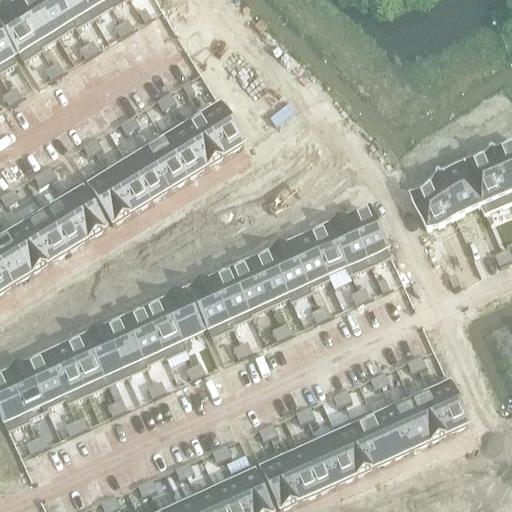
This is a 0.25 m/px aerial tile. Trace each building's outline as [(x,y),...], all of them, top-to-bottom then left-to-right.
[(54,0),(34,0),(32,2),(58,45),(75,34),(76,36),(77,36),(54,0)] [(79,0),(54,0),(77,36),(94,25),(79,0)] [(103,0),(79,0),(94,25),(95,24),(90,16),(107,6),(103,0)] [(32,2),(14,12),(41,57),(43,56),(42,54),(58,45),(32,2)] [(14,12),(0,21),(0,28),(24,68),(41,57),(14,12)] [(144,14),(137,18),(143,28),(150,24),(144,14)] [(127,24),(120,29),(126,39),(133,35),(127,24)] [(120,29),(113,33),(119,43),(126,39),(120,29)] [(0,40),(0,79),(0,80),(18,69),(0,40)] [(92,46),(85,50),(91,60),(98,56),(92,46)] [(85,50),(78,54),(84,64),(91,60),(85,50)] [(57,67),(50,71),(56,82),(63,77),(57,67)] [(50,71),(43,75),(50,86),(56,82),(50,71)] [(188,88),(181,92),(187,102),(194,98),(188,88)] [(15,93),(8,97),(15,107),(21,103),(15,93)] [(8,97),(2,101),(8,111),(15,107),(8,97)] [(169,99),(162,103),(169,113),(175,109),(169,99)] [(162,103),(156,107),(162,117),(169,113),(162,103)] [(221,112),(202,123),(225,160),(243,149),(236,136),(239,134),(232,123),(229,125),(221,112)] [(179,126),(178,127),(206,172),(225,160),(202,123),(199,117),(180,129),(179,126)] [(132,121),(126,126),(132,136),(139,132),(132,121)] [(126,126),(119,130),(125,140),(132,136),(126,126)] [(178,127),(160,138),(187,183),(206,172),(178,127)] [(160,141),(142,152),(169,194),(187,183),(160,138),(159,139),(160,141)] [(96,144),(89,148),(95,158),(102,154),(96,144)] [(89,148),(82,152),(88,163),(95,158),(89,148)] [(497,155),(491,158),(511,207),(511,149),(498,156),(497,155)] [(142,152),(124,163),(150,206),(169,194),(142,152)] [(465,169),(463,170),(463,171),(480,210),(484,219),(511,207),(491,158),(484,161),(484,162),(465,170),(465,169)] [(105,172),(104,172),(131,217),(150,206),(124,163),(123,163),(124,165),(127,170),(110,180),(105,172)] [(444,178),(437,181),(455,222),(480,210),(463,171),(444,179),(444,178)] [(50,172),(43,176),(49,186),(56,182),(50,172)] [(104,172),(85,184),(113,229),(131,217),(104,172)] [(43,176),(36,180),(42,191),(49,186),(43,176)] [(431,185),(410,194),(427,234),(455,222),(437,181),(430,184),(431,185)] [(78,188),(59,200),(87,245),(105,233),(78,188)] [(13,195),(6,199),(12,209),(19,205),(13,195)] [(6,199),(0,202),(0,204),(6,213),(12,209),(6,199)] [(63,209),(46,219),(68,256),(87,245),(59,200),(58,201),(63,209)] [(369,215),(349,224),(371,272),(391,262),(381,240),(381,239),(376,227),(375,228),(369,215)] [(46,219),(27,231),(49,267),(68,256),(46,219)] [(349,224),(329,233),(351,281),(371,272),(349,224)] [(4,233),(3,234),(31,279),(49,267),(27,231),(9,242),(4,233)] [(329,233),(309,242),(329,285),(330,285),(328,281),(346,273),(350,281),(351,281),(329,233)] [(3,234),(0,236),(0,270),(12,290),(31,279),(3,234)] [(309,242),(290,251),(312,299),(310,294),(329,285),(309,242)] [(290,251),(270,260),(292,308),(312,299),(290,251)] [(511,260),(509,254),(502,257),(506,268),(511,265),(511,260)] [(502,257),(494,260),(499,271),(506,268),(502,257)] [(270,260),(250,269),(270,313),(289,304),(291,308),(292,308),(270,260)] [(250,269),(230,278),(251,324),(253,323),(252,321),(270,313),(250,269)] [(0,270),(0,297),(12,290),(0,270)] [(456,277),(449,280),(453,291),(461,288),(456,277)] [(230,278),(210,287),(232,335),(234,335),(233,332),(251,324),(230,278)] [(384,284),(377,287),(382,298),(389,295),(384,284)] [(210,287),(190,297),(212,344),(232,335),(210,287)] [(365,292),(358,296),(363,307),(370,303),(365,292)] [(358,296),(350,299),(355,310),(363,307),(358,296)] [(185,299),(165,308),(183,347),(203,338),(185,299)] [(165,308),(145,317),(167,365),(187,356),(183,347),(165,308)] [(326,311),(318,314),(323,325),(331,321),(326,311)] [(318,314),(311,317),(316,328),(323,325),(318,314)] [(145,317),(125,326),(147,374),(148,374),(147,372),(165,364),(166,366),(167,365),(145,317)] [(125,326),(106,335),(128,383),(147,374),(125,326)] [(286,329),(279,332),(284,343),(291,339),(286,329)] [(279,332),(272,335),(277,346),(284,343),(279,332)] [(94,341),(86,345),(108,392),(128,383),(106,335),(104,336),(103,334),(93,339),(94,341)] [(86,345),(66,354),(88,401),(108,392),(86,345)] [(247,347),(240,350),(245,361),(252,358),(247,347)] [(240,350),(233,353),(238,364),(245,361),(240,350)] [(66,354),(46,363),(68,410),(88,401),(66,354)] [(421,361),(414,364),(419,375),(426,372),(421,361)] [(46,363),(26,372),(47,417),(49,417),(48,414),(66,406),(68,411),(68,410),(46,363)] [(414,364),(407,368),(412,378),(419,375),(414,364)] [(200,368),(193,371),(198,382),(205,379),(200,368)] [(193,371),(186,375),(191,386),(198,382),(193,371)] [(26,372),(6,381),(28,429),(30,428),(29,426),(47,417),(26,372)] [(384,378),(377,381),(382,392),(389,389),(384,378)] [(6,381),(0,383),(0,418),(9,438),(28,429),(6,381)] [(377,381),(370,384),(375,395),(382,392),(377,381)] [(445,381),(427,390),(449,438),(467,429),(461,416),(462,416),(456,404),(445,381)] [(161,386),(154,389),(159,400),(166,397),(161,386)] [(154,389),(147,393),(152,404),(159,400),(154,389)] [(426,393),(409,401),(430,446),(449,438),(427,390),(425,391),(426,393)] [(347,395),(340,398),(345,409),(352,406),(347,395)] [(340,398),(332,402),(338,412),(345,409),(340,398)] [(410,408),(393,416),(411,455),(430,446),(409,401),(407,401),(410,408)] [(122,404),(115,407),(120,418),(127,415),(122,404)] [(115,407),(107,411),(112,422),(120,418),(115,407)] [(310,412),(303,415),(308,426),(315,423),(310,412)] [(303,415),(295,419),(300,430),(308,426),(303,415)] [(371,415),(370,416),(392,464),(411,455),(393,416),(375,424),(371,415)] [(370,416),(352,424),(374,472),(392,464),(370,416)] [(83,422),(74,426),(79,437),(88,433),(83,422)] [(352,424),(333,433),(355,481),(374,472),(352,424)] [(74,426),(65,430),(70,441),(79,437),(74,426)] [(273,429),(266,432),(271,443),(278,440),(273,429)] [(266,432),(258,436),(263,446),(271,443),(266,432)] [(316,441),(314,441),(336,489),(355,481),(333,433),(332,433),(333,435),(317,443),(316,441)] [(43,440),(34,444),(39,455),(48,451),(43,440)] [(314,441),(295,450),(299,459),(317,498),(336,489),(314,441)] [(34,444),(25,448),(30,459),(39,455),(34,444)] [(226,450),(219,454),(224,465),(231,461),(226,450)] [(219,454),(212,457),(217,468),(224,465),(219,454)] [(278,458),(277,459),(299,506),(317,498),(299,459),(282,466),(278,458)] [(277,459),(258,467),(278,511),(286,511),(299,506),(277,459)] [(189,467),(182,471),(187,482),(194,478),(189,467)] [(182,471),(175,474),(180,485),(187,482),(182,471)] [(269,511),(250,471),(232,479),(246,511),(269,511)] [(213,488),(224,511),(246,511),(232,479),(230,480),(231,482),(214,490),(213,488)] [(152,484),(145,488),(150,499),(157,495),(152,484)] [(145,488),(137,491),(142,502),(150,499),(145,488)] [(224,511),(213,488),(194,496),(201,511),(224,511)] [(194,499),(176,507),(177,509),(178,511),(201,511),(194,496),(193,497),(194,499)] [(119,511),(115,501),(108,505),(111,511),(119,511)]
